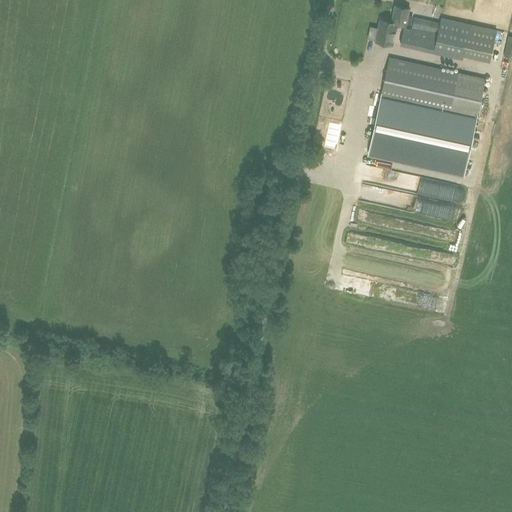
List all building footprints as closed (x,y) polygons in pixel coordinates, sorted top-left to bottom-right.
[(380,19),(376,40),(393,44),(397,23),(406,25),(409,7),(395,4),(392,21),(380,19)] [(489,60),(496,31),(441,19),(440,24),(415,18),(412,30),(404,28),(401,44),(462,58),(462,54),(489,60)] [(389,57),(368,151),(464,173),(485,78),(389,57)] [(339,104),(340,98),(345,99),(348,80),(339,79),(336,103),(339,104)] [(329,132),(337,132),(338,117),(331,116),(329,132)]
